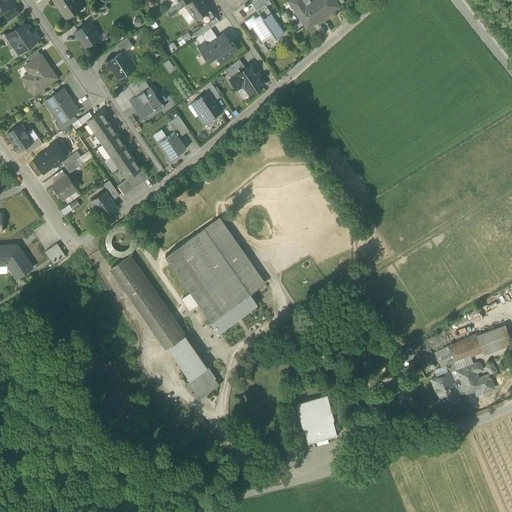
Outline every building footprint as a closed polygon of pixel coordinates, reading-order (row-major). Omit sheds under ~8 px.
[(0,0),(0,13),(3,11),(13,4),(14,4),(11,0),(0,0)] [(63,7),(57,0),(52,0),(59,10),(63,7)] [(59,10),(65,19),(76,11),(74,8),(81,3),(78,0),(57,0),(63,7),(59,10)] [(186,4),(182,0),(180,0),(178,2),(170,7),(174,13),(178,10),(185,5),(186,4)] [(185,5),(195,19),(210,9),(203,0),(191,0),(186,4),(185,5)] [(251,0),(250,1),(256,10),(265,4),(266,6),(271,2),(268,0),(251,0)] [(296,13),(306,26),(314,20),(316,22),(333,10),(333,9),(326,0),(314,0),(311,3),(309,0),(291,0),(289,2),(289,3),(290,2),(297,12),(296,13)] [(326,0),(333,9),(337,6),(338,7),(339,6),(334,0),(326,0)] [(74,8),(76,11),(83,7),(81,3),(74,8)] [(3,11),(9,20),(19,14),(13,4),(3,11)] [(91,13),(95,17),(107,9),(104,4),(91,13)] [(253,15),(244,22),(249,29),(251,27),(261,42),(272,34),(275,39),(284,32),(266,6),(265,4),(256,10),(259,15),(254,17),(253,15)] [(195,19),(185,5),(178,10),(188,24),(195,19)] [(215,16),(210,9),(195,19),(199,25),(200,27),(207,22),(215,16)] [(219,22),(215,16),(207,22),(210,28),(219,22)] [(78,38),(84,47),(100,36),(89,21),(77,29),(81,36),(78,38)] [(193,30),(197,37),(210,28),(207,22),(200,27),(199,25),(193,30)] [(20,46),(23,50),(38,39),(39,38),(35,33),(34,33),(28,26),(23,24),(6,36),(15,48),(17,46),(18,47),(20,46)] [(217,38),(210,28),(197,37),(195,38),(200,45),(204,41),(207,46),(217,39),(216,38),(217,38)] [(228,56),(237,49),(232,42),(229,44),(227,41),(228,41),(223,33),(217,38),(216,38),(217,39),(207,46),(204,41),(200,45),(198,46),(208,60),(215,55),(221,63),(229,58),(228,56)] [(116,44),(122,52),(123,51),(132,45),(127,37),(116,44)] [(28,56),(31,61),(42,53),(39,49),(28,56)] [(108,61),(119,78),(133,68),(128,60),(129,59),(123,51),(122,52),(108,61)] [(23,76),(34,92),(58,76),(42,53),(31,61),(27,64),(31,71),(23,76)] [(225,70),(231,78),(245,68),(239,59),(225,70)] [(249,94),(263,84),(250,65),(245,68),(231,78),(230,79),(236,89),(241,86),(245,86),(249,94)] [(127,85),(135,96),(150,87),(142,75),(127,85)] [(209,94),(214,101),(220,96),(210,81),(203,86),(209,94)] [(141,117),(161,103),(154,93),(150,87),(135,96),(130,100),(134,106),(141,117)] [(59,122),(60,123),(72,115),(73,114),(78,110),(63,88),(45,101),(59,122)] [(141,117),(134,106),(133,107),(143,121),(165,106),(155,93),(154,93),(161,103),(141,117)] [(199,114),(205,124),(215,117),(214,115),(220,111),(214,103),(215,103),(214,101),(209,94),(202,98),(201,97),(193,102),(200,113),(199,114)] [(87,121),(95,132),(108,123),(100,111),(92,117),(86,120),(87,121)] [(78,119),(81,124),(87,121),(86,120),(92,117),(89,112),(78,119)] [(56,124),(61,130),(71,124),(76,120),(72,115),(60,123),(59,122),(56,124)] [(168,122),(174,131),(178,137),(188,130),(178,115),(168,122)] [(95,132),(103,144),(116,134),(108,123),(95,132)] [(6,134),(18,151),(24,147),(32,142),(32,141),(20,124),(13,129),(12,129),(9,131),(9,132),(6,134)] [(177,154),(186,148),(178,137),(174,131),(167,137),(159,142),(171,158),(177,154)] [(103,144),(111,155),(124,146),(116,134),(103,144)] [(167,137),(166,135),(156,141),(166,156),(165,157),(170,164),(179,157),(177,154),(171,158),(159,142),(167,137)] [(24,147),(28,153),(42,143),(38,137),(32,141),(32,142),(24,147)] [(34,159),(43,172),(52,166),(51,165),(56,161),(57,162),(65,156),(55,141),(47,147),(48,149),(34,159)] [(111,155),(119,167),(132,157),(124,146),(111,155)] [(62,161),(66,166),(75,160),(80,156),(77,151),(62,161)] [(141,169),(132,157),(119,167),(127,179),(131,175),(136,172),(141,169)] [(79,165),(75,160),(66,166),(70,171),(79,165)] [(141,169),(136,172),(143,181),(148,178),(142,168),(141,169)] [(136,172),(131,175),(138,185),(143,181),(136,172)] [(52,185),(62,199),(77,189),(67,174),(52,185)] [(127,179),(133,188),(138,185),(131,175),(127,179)] [(127,179),(122,182),(128,192),(133,188),(127,179)] [(103,184),(113,199),(119,195),(109,180),(103,184)] [(123,195),(128,192),(122,182),(117,185),(123,195)] [(99,211),(103,217),(116,207),(105,191),(92,200),(95,206),(94,207),(97,212),(99,211)] [(219,217),(202,228),(249,295),(265,283),(219,217)] [(165,255),(219,331),(240,316),(256,305),(249,295),(202,228),(165,255)] [(44,251),(53,264),(61,258),(65,255),(57,243),(44,251)] [(0,245),(0,264),(7,264),(17,278),(32,267),(16,245),(0,245)] [(111,267),(167,348),(185,335),(128,255),(111,267)] [(511,343),(505,325),(477,335),(478,339),(482,350),(483,354),(511,343)] [(449,345),(450,350),(478,339),(477,335),(475,333),(449,345)] [(207,367),(185,335),(167,348),(190,379),(190,380),(207,368),(207,367)] [(408,355),(433,354),(433,339),(408,340),(408,355)] [(482,350),(478,339),(450,350),(454,361),(469,355),(482,350)] [(270,352),(270,360),(281,360),(281,352),(270,352)] [(473,363),(469,355),(454,361),(452,361),(456,370),(473,364),(473,363)] [(431,378),(442,406),(459,400),(457,395),(464,393),(465,394),(481,388),(483,392),(493,388),(488,375),(478,379),(476,371),(483,369),(480,363),(477,362),(473,363),(473,364),(456,370),(459,379),(452,382),(448,372),(431,378)] [(487,367),(491,374),(495,371),(491,364),(487,367)] [(210,381),(214,378),(207,367),(207,368),(203,371),(210,381)] [(207,368),(190,380),(190,379),(186,382),(199,399),(219,385),(214,378),(210,381),(203,371),(207,368)] [(308,444),(337,436),(326,396),(297,404),(308,444)]
